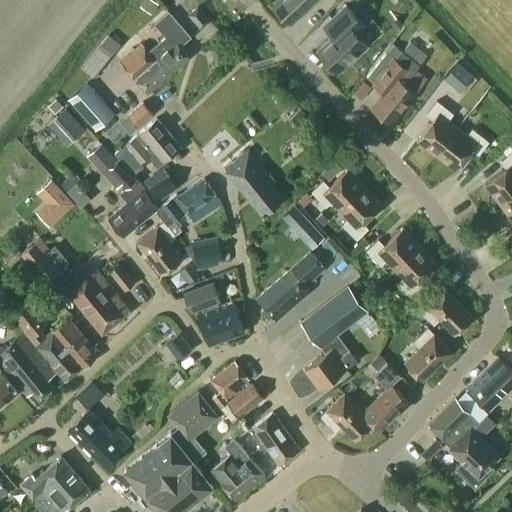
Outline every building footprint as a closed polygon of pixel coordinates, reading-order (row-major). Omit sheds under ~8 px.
[(144,0),(142,3),(153,11),(159,3),(154,0),(144,0)] [(275,0),(272,3),(291,23),(314,0),(275,0)] [(210,20),(198,5),(188,13),(200,28),(210,20)] [(317,51),(325,60),(327,59),(338,71),(346,63),(348,64),(368,45),(357,33),(365,25),(347,5),(324,26),(333,36),(317,51)] [(147,93),(149,91),(189,57),(180,45),(190,36),(169,11),(155,23),(166,36),(149,51),(142,43),(120,62),(147,93)] [(119,44),(108,34),(81,66),(92,76),(119,44)] [(228,47),(217,50),(219,63),(231,61),(228,47)] [(383,92),(371,108),(390,124),(427,77),(416,69),(419,65),(401,50),(395,58),(393,56),(372,83),(383,92)] [(456,63),(442,79),(457,92),(471,76),(456,63)] [(111,112),(84,81),(65,98),(92,129),(111,112)] [(49,104),(55,112),(63,105),(56,98),(49,104)] [(417,139),(436,155),(457,127),(448,120),(453,113),(436,100),(426,113),(433,119),(417,139)] [(142,102),(128,114),(140,129),(155,117),(142,102)] [(54,118),(74,140),(86,129),(66,107),(54,118)] [(157,167),(180,147),(156,118),(123,145),(115,152),(118,156),(131,171),(139,164),(148,156),(157,167)] [(436,155),(455,170),(472,149),(478,154),(488,141),(472,128),(467,135),(457,127),(436,155)] [(108,218),(123,236),(160,206),(138,177),(137,178),(118,156),(116,158),(101,141),(86,154),(103,174),(109,169),(125,188),(119,192),(126,201),(108,218)] [(224,169),(239,187),(240,187),(263,215),(283,198),(272,184),(276,181),(248,148),(224,169)] [(485,183),(499,203),(511,193),(511,151),(500,160),(506,167),(485,183)] [(339,209),(364,186),(348,168),(329,186),(323,180),(311,192),(325,207),(331,201),(339,209)] [(148,188),(158,200),(177,185),(168,172),(148,188)] [(74,203),(51,178),(37,191),(47,202),(37,211),(50,225),(74,203)] [(194,221),(221,203),(203,178),(173,199),(171,197),(160,206),(161,207),(157,210),(168,224),(186,210),(194,221)] [(381,204),(364,186),(339,209),(348,219),(342,224),(356,240),(368,228),(362,222),(381,204)] [(307,192),(299,199),(305,205),(312,197),(307,192)] [(511,193),(499,203),(511,219),(511,193)] [(291,225),(313,249),(325,237),(303,214),(291,225)] [(137,241),(162,274),(182,259),(169,242),(176,237),(164,221),(137,241)] [(394,268),(419,245),(402,227),(384,245),(378,239),(366,250),(380,265),(386,260),(394,268)] [(221,259),(217,236),(192,241),(193,244),(185,246),(196,261),(198,268),(217,264),(216,260),(221,259)] [(40,237),(19,254),(41,283),(68,262),(55,245),(49,249),(40,237)] [(7,261),(19,251),(12,243),(0,253),(7,261)] [(436,263),(419,245),(394,268),(403,278),(397,283),(411,298),(423,287),(417,281),(436,263)] [(309,291),(304,284),(325,267),(311,250),(256,298),(275,320),(309,291)] [(135,282),(119,262),(109,270),(125,290),(135,282)] [(190,262),(179,270),(189,283),(200,275),(190,262)] [(102,333),(131,310),(116,293),(108,282),(93,265),(65,289),(102,333)] [(201,307),(202,311),(197,313),(209,344),(220,339),(223,346),(239,340),(236,334),(244,331),(233,300),(218,305),(216,301),(220,300),(213,281),(183,292),(190,311),(201,307)] [(348,284),(300,321),(324,352),(304,368),(319,388),(356,360),(336,333),(367,310),(348,284)] [(472,316),(443,287),(419,310),(433,325),(440,319),(454,334),(472,316)] [(10,316),(34,345),(45,336),(39,329),(45,324),(27,302),(10,316)] [(64,381),(95,356),(89,349),(93,346),(69,318),(37,344),(53,364),(52,365),(64,381)] [(164,321),(158,326),(163,333),(169,327),(164,321)] [(422,380),(451,351),(427,327),(413,341),(419,347),(404,362),(422,380)] [(12,375),(28,395),(33,391),(38,398),(53,386),(47,379),(55,373),(39,353),(21,331),(0,347),(0,358),(12,374),(12,375)] [(191,347),(179,332),(166,342),(177,358),(191,347)] [(386,361),(379,354),(370,362),(377,370),(386,361)] [(511,370),(498,356),(465,387),(489,409),(511,386),(511,370)] [(228,402),(227,400),(236,392),(233,390),(248,378),(234,360),(219,373),(210,379),(220,391),(212,397),(219,406),(221,408),(232,422),(263,396),(252,382),(228,402)] [(387,387),(362,411),(372,422),(379,430),(409,401),(391,383),(399,375),(386,361),(377,370),(374,374),(387,387)] [(0,404),(17,390),(0,369),(0,404)] [(91,380),(84,387),(75,396),(85,405),(101,390),(91,380)] [(170,432),(124,469),(158,511),(177,511),(212,485),(193,460),(205,451),(192,435),(217,416),(197,391),(168,414),(178,427),(171,433),(170,432)] [(320,416),(335,431),(341,425),(355,439),(372,422),(362,411),(344,392),(320,416)] [(455,467),(475,487),(494,468),(491,464),(499,455),(472,428),(478,421),(455,397),(428,424),(450,445),(448,447),(462,461),(455,467)] [(89,407),(88,408),(68,429),(105,467),(131,442),(118,427),(113,432),(89,407)] [(277,420),(271,412),(248,429),(254,437),(253,437),(264,451),(267,449),(278,464),(299,449),(277,420)] [(487,413),(481,420),(490,428),(496,422),(487,413)] [(143,437),(137,430),(132,435),(138,442),(143,437)] [(431,456),(446,443),(439,435),(424,448),(431,456)] [(224,444),(230,452),(209,469),(234,498),(264,474),(239,445),(232,437),(224,444)] [(62,511),(89,489),(61,455),(35,477),(32,474),(21,483),(33,497),(44,511),(62,511)]
